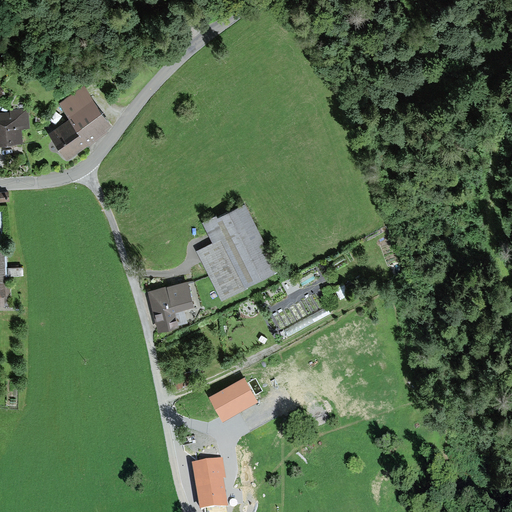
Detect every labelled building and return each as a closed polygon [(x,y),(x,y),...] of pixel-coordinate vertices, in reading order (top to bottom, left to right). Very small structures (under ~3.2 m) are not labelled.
[(114,128),(87,86),(59,103),(70,121),(51,133),(67,157),(92,141),(114,128)] [(28,110),(0,111),(0,142),(23,142),(22,131),(29,130),(28,110)] [(8,192),(0,192),(0,201),(9,201),(8,192)] [(218,212),(202,221),(213,240),(196,249),(223,299),(279,269),(244,203),(220,216),(218,212)] [(0,303),(9,303),(6,246),(0,246),(0,303)] [(170,285),(148,291),(159,331),(180,325),(175,310),(195,304),(188,280),(170,285)] [(216,460),(192,464),(195,485),(199,484),(202,508),(213,506),(213,502),(226,500),(222,471),(218,472),(216,460)]
